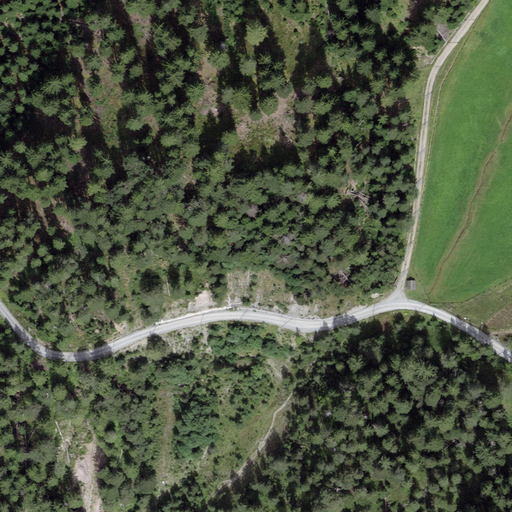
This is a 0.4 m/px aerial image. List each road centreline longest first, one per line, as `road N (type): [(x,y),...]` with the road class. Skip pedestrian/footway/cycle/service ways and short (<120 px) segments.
road 1 (track): [(391,309),(319,332),(217,321),(67,362),(43,355),(0,309)]
road 2 (track): [(391,309),(415,215),(433,83),(491,0)]
road 3 (track): [(391,309),(450,325),(511,367)]
